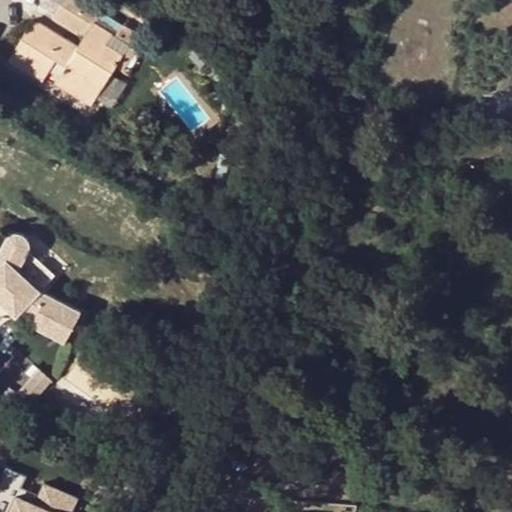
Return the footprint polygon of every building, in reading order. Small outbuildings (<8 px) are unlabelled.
[(49,70),(60,77),(94,97),(116,64),(128,71),(149,38),(86,0),(63,0),(54,16),(82,34),(76,44),(34,18),(7,60),(42,80),(49,70)] [(55,84),(90,105),(94,97),(60,77),(55,84)] [(0,303),(14,317),(23,308),(33,313),(27,324),(61,342),(77,311),(38,290),(16,270),(28,247),(28,243),(25,236),(16,232),(11,233),(7,236),(0,248),(0,303)] [(51,385),(38,374),(21,392),(34,404),(51,385)] [(21,474),(1,466),(0,467),(0,488),(12,493),(4,511),(65,511),(72,494),(39,481),(35,491),(31,500),(13,493),(17,484),(21,474)] [(35,491),(17,484),(13,493),(31,500),(35,491)]
